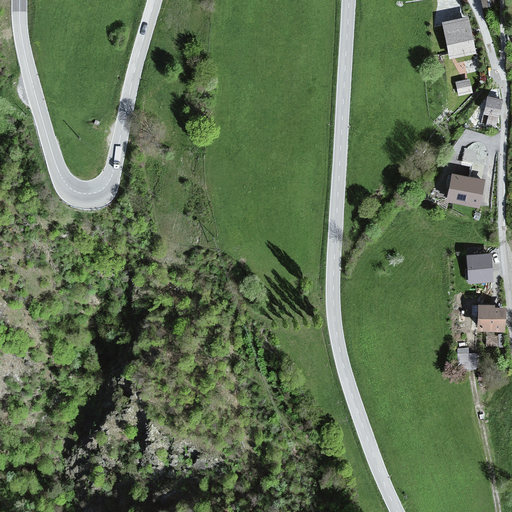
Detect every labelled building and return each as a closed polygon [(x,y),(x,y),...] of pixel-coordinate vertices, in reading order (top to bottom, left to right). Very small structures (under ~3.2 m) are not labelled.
[(473,50),(466,16),(442,20),(449,55),(473,50)] [(471,91),(468,78),(455,81),(458,93),(471,91)] [(503,103),(486,99),(481,125),(497,129),(503,103)] [(483,178),(451,171),(445,197),(477,204),(483,178)] [(468,281),(494,280),(493,251),(467,252),(468,281)] [(491,304),(477,302),(475,326),(502,328),(503,307),(491,306),(491,304)] [(476,364),(475,346),(458,347),(459,365),(476,364)]
